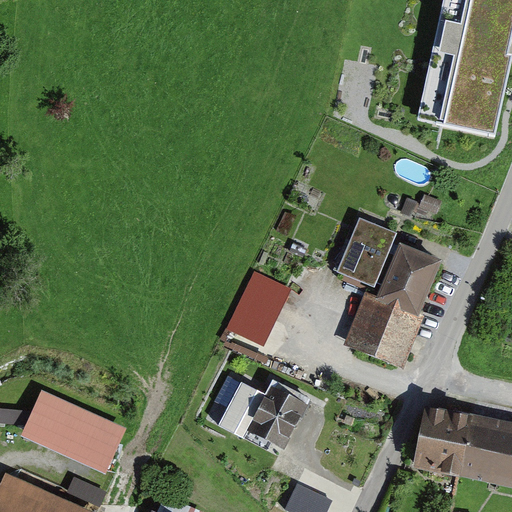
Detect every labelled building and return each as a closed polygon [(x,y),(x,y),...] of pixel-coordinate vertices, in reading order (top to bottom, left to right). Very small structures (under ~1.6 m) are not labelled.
[(511,47),(511,0),(447,0),(421,120),(493,135),(511,48),(511,47)] [(390,234),(356,220),(333,272),(368,287),(390,234)] [(409,319),(431,263),(389,247),(370,294),(365,292),(341,351),(397,373),(418,322),(409,319)] [(293,293),(255,274),(222,343),(260,361),(293,293)] [(22,436),(106,474),(126,429),(42,391),(22,436)] [(300,408),(268,392),(246,437),(278,453),(300,408)] [(425,405),(413,469),(460,478),(473,415),(425,405)] [(0,410),(0,427),(17,429),(18,412),(0,410)] [(460,478),(511,488),(511,422),(473,415),(460,478)] [(92,511),(5,474),(1,485),(64,511),(92,511)] [(0,511),(64,511),(1,485),(0,486),(0,511)] [(325,511),(331,501),(295,486),(286,509),(292,511),(325,511)] [(201,511),(165,497),(158,511),(201,511)]
